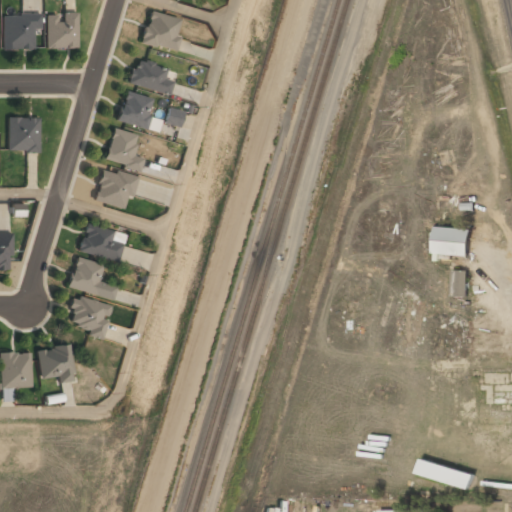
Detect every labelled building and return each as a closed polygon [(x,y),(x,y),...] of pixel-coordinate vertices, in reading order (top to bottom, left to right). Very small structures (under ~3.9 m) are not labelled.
[(138,44),(173,52),(181,20),(147,11),(138,44)] [(75,49),(75,14),(44,14),(44,49),(75,49)] [(39,31),(39,15),(1,15),(1,51),(32,51),(32,31),(39,31)] [(163,78),(166,68),(132,60),(126,85),(169,95),(172,80),(163,78)] [(153,101),(124,91),(114,120),(144,129),(153,101)] [(183,114),(168,108),(162,124),(177,129),(183,114)] [(6,119),(6,153),(37,153),(37,119),(6,119)] [(101,161),(137,172),(140,160),(130,156),(136,137),(111,129),(101,161)] [(134,178),(100,169),(91,201),(125,211),(134,178)] [(10,216),(23,217),(23,205),(11,204),(10,216)] [(114,262),(119,246),(110,243),(113,233),(83,225),(75,252),(114,262)] [(468,262),(471,229),(436,226),(433,254),(446,255),(446,260),(468,262)] [(0,270),(10,270),(9,234),(0,234),(0,270)] [(66,289),(96,296),(103,266),(73,258),(66,289)] [(451,296),(467,296),(468,270),(452,270),(451,296)] [(105,302),(70,302),(69,336),(104,336),(105,302)] [(35,350),(38,378),(53,377),(54,383),(71,381),(68,347),(35,350)] [(28,352),(0,352),(0,401),(12,401),(12,389),(30,389),(28,352)] [(417,473),(468,491),(473,476),(421,459),(417,473)]
